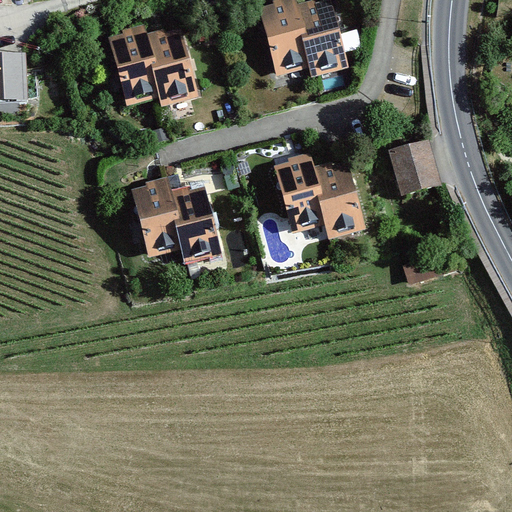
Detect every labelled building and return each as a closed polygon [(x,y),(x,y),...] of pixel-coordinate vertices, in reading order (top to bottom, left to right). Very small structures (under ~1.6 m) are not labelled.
[(313,77),(346,68),(329,1),(296,9),(310,67),(313,77)] [(258,11),(274,76),(310,67),(296,9),(294,2),(258,11)] [(163,108),(197,99),(179,31),(145,39),(160,97),(163,108)] [(109,41),(126,106),(160,97),(145,39),(143,32),(109,41)] [(25,57),(0,56),(0,105),(25,106),(25,57)] [(402,199),(440,189),(428,144),(390,154),(402,199)] [(274,171),(290,234),(326,225),(312,172),(310,162),(274,171)] [(329,239),(363,230),(346,163),(312,172),(326,225),(329,239)] [(132,193),(147,257),(182,249),(170,196),(167,185),(132,193)] [(186,263),(219,255),(203,188),(170,196),(182,249),(186,263)] [(443,253),(402,267),(409,286),(450,273),(443,253)]
